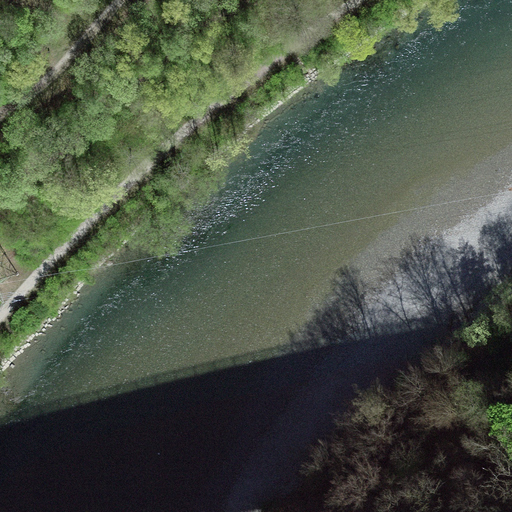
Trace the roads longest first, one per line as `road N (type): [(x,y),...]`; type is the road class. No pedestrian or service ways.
road 1 (track): [(321,511),(511,352)]
road 2 (track): [(0,113),(72,56),(120,0)]
